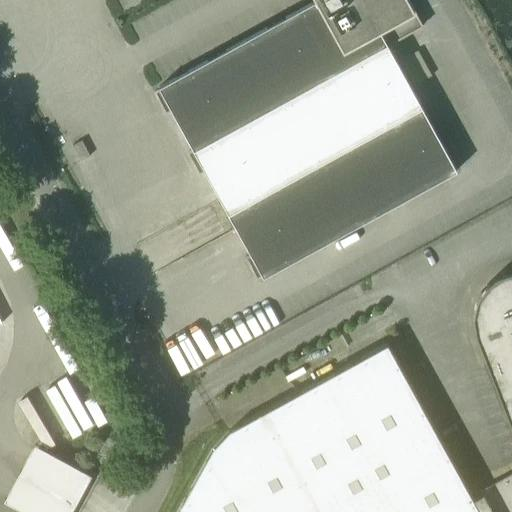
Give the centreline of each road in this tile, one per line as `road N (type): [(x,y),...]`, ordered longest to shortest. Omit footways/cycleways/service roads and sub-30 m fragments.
road 1 (unclassified): [(144,511),(170,440),(161,395),(0,109)]
road 2 (unknown): [(166,421),(481,245)]
road 3 (unknown): [(0,406),(29,344),(23,308),(0,266)]
